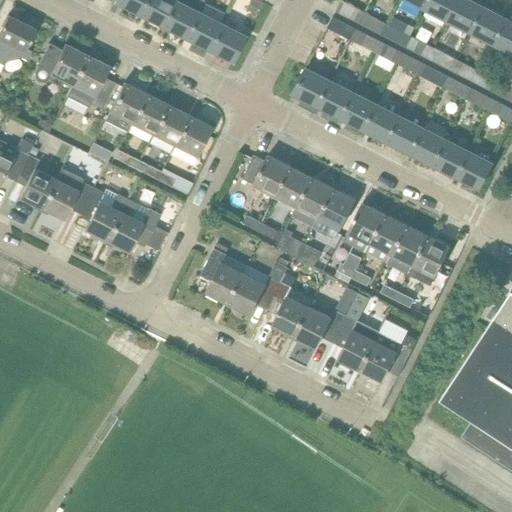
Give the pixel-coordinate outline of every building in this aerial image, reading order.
[(115,0),(115,2),(138,14),(145,0),(115,0)] [(145,0),(138,14),(162,26),(174,1),(173,0),(145,0)] [(195,0),(195,1),(200,9),(203,0),(195,0)] [(408,0),(425,9),(429,0),(408,0)] [(449,21),(459,0),(429,0),(425,9),(449,21)] [(472,32),(485,7),(470,0),(459,0),(449,21),(472,32)] [(162,26),(185,38),(198,13),(174,1),(162,26)] [(336,11),(359,23),(364,13),(341,1),(336,11)] [(495,44),(508,19),(485,7),(472,32),(495,44)] [(198,13),(185,38),(208,50),(221,24),(219,23),(201,14),(198,13)] [(359,23),(382,35),(388,25),(364,13),(359,23)] [(0,63),(2,64),(3,63),(22,58),(27,60),(31,52),(26,49),(36,29),(8,15),(0,30),(0,63)] [(350,40),(355,30),(332,18),(327,28),(350,40)] [(511,52),(511,21),(508,19),(495,44),(511,52)] [(221,24),(208,50),(232,62),(245,36),(221,24)] [(382,35),(406,47),(411,37),(388,25),(382,35)] [(350,40),(373,52),(378,42),(355,30),(350,40)] [(406,47),(429,59),(434,49),(411,37),(406,47)] [(373,52),(396,64),(402,54),(378,42),(373,52)] [(49,43),(34,74),(34,75),(34,76),(34,77),(35,78),(35,79),(36,80),(37,80),(37,81),(38,81),(38,82),(39,82),(40,82),(41,82),(42,83),(43,82),(44,82),(45,82),(46,82),(50,74),(72,85),(87,55),(65,44),(62,50),(49,43)] [(429,59),(452,71),(457,61),(434,49),(429,59)] [(396,64),(420,76),(425,66),(402,54),(396,64)] [(72,85),(66,96),(88,107),(90,104),(101,109),(106,100),(115,83),(104,77),(109,66),(87,55),(72,85)] [(452,71),(475,83),(480,73),(457,61),(452,71)] [(420,76),(443,88),(448,78),(425,66),(420,76)] [(293,93),(316,105),(329,80),(306,68),(293,93)] [(475,83),(499,95),(504,85),(480,73),(475,83)] [(443,88),(466,100),(472,90),(448,78),(443,88)] [(316,105),(340,117),(353,92),(329,80),(316,105)] [(110,112),(105,121),(126,132),(131,123),(146,93),(124,82),(115,100),(109,112),(110,112)] [(499,95),(511,102),(511,89),(504,85),(499,95)] [(466,100),(490,112),(495,102),(472,90),(466,100)] [(340,117),(363,129),(376,104),(353,92),(340,117)] [(131,123),(152,134),(168,104),(146,93),(131,123)] [(490,112),(511,123),(511,110),(495,102),(490,112)] [(170,153),(174,145),(189,115),(168,104),(152,134),(148,142),(170,153)] [(363,129),(386,141),(399,116),(376,104),(363,129)] [(174,145),(179,147),(197,156),(211,127),(189,115),(174,145)] [(386,141),(410,153),(422,128),(399,116),(386,141)] [(36,126),(48,132),(51,125),(39,119),(36,126)] [(61,147),(69,132),(56,125),(48,140),(61,147)] [(410,153),(433,165),(446,140),(422,128),(410,153)] [(0,182),(4,175),(14,181),(27,155),(32,144),(21,139),(16,149),(0,140),(0,182)] [(433,165),(456,177),(469,152),(446,140),(433,165)] [(98,150),(113,158),(117,150),(102,142),(98,150)] [(129,165),(134,168),(139,160),(117,150),(113,158),(129,165)] [(469,152),(456,177),(480,189),(492,164),(469,152)] [(38,161),(27,155),(14,181),(25,186),(20,197),(41,208),(55,180),(33,170),(38,161)] [(276,196),(291,166),(268,155),(266,161),(254,155),(242,179),(276,196)] [(141,172),(156,180),(160,171),(139,160),(134,168),(141,172)] [(297,207),(312,177),(291,166),(276,196),(297,207)] [(69,209),(79,213),(91,188),(81,183),(83,179),(62,168),(55,181),(55,180),(41,208),(63,219),(69,209)] [(156,180),(171,188),(176,179),(160,171),(156,180)] [(297,207),(293,215),(302,219),(314,225),(314,226),(334,188),(312,177),(297,207)] [(85,230),(106,240),(127,199),(117,194),(110,209),(98,203),(103,194),(91,188),(79,213),(90,219),(85,230)] [(334,188),(314,226),(315,228),(334,237),(336,237),(340,230),(347,217),(356,199),(334,188)] [(127,199),(106,240),(128,252),(133,242),(144,247),(160,215),(149,210),(142,225),(130,219),(138,204),(127,199)] [(344,240),(365,251),(385,214),(363,203),(344,240)] [(365,251),(387,262),(391,255),(406,225),(385,214),(365,251)] [(257,232),(262,223),(246,215),(241,224),(257,232)] [(262,223),(257,232),(272,239),(272,238),(279,242),(284,233),(278,230),(277,231),(273,229),(262,223)] [(391,255),(412,266),(428,236),(406,225),(391,255)] [(408,274),(430,286),(447,254),(450,247),(428,236),(412,266),(408,274)] [(283,250),(298,258),(305,245),(289,238),(283,250)] [(217,244),(201,276),(212,282),(207,292),(228,303),(243,274),(247,266),(224,255),(227,249),(217,244)] [(298,258),(307,262),(310,258),(315,261),(319,253),(305,245),(298,258)] [(341,264),(335,277),(349,284),(351,279),(355,271),(356,272),(362,259),(354,254),(347,267),(341,264)] [(243,274),(228,303),(251,314),(256,304),(266,309),(287,267),(286,267),(288,262),(280,258),(278,263),(276,261),(268,276),(247,266),(243,274)] [(272,325),(293,336),(308,308),(286,297),(296,279),(284,274),(288,267),(287,267),(266,309),(278,315),(272,325)] [(355,271),(351,279),(366,287),(370,279),(356,272),(355,271)] [(379,293),(394,301),(398,293),(383,286),(379,293)] [(511,289),(440,399),(472,420),(461,437),(511,470),(511,289)] [(394,301),(409,308),(413,301),(398,293),(394,301)] [(341,298),(336,309),(337,310),(345,314),(351,303),(341,298)] [(322,337),(332,342),(345,316),(334,311),(329,319),(308,308),(293,336),(317,348),(322,337)] [(338,359),(360,370),(378,334),(345,316),(332,342),(344,348),(338,359)] [(378,334),(360,370),(382,381),(388,371),(399,376),(412,351),(378,334)]
